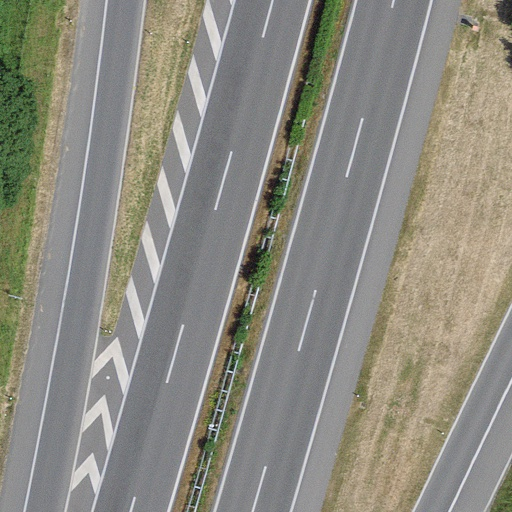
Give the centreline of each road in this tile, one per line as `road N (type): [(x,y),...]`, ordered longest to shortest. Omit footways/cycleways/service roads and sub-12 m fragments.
road 1 (motorway): [(272,0),(130,511)]
road 2 (motorway): [(253,511),(393,0)]
road 3 (motorway): [(126,0),(45,511)]
road 4 (motorway): [(450,511),(511,380)]
